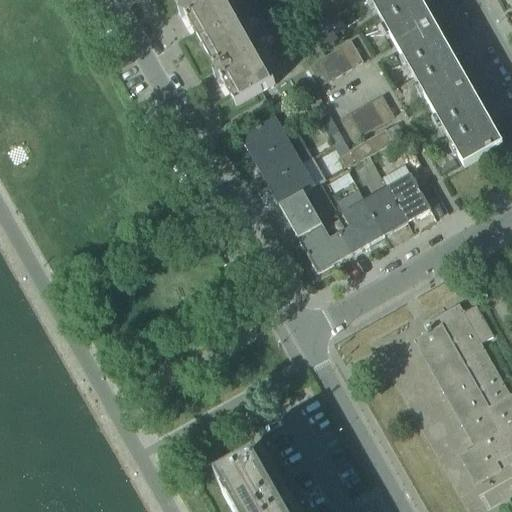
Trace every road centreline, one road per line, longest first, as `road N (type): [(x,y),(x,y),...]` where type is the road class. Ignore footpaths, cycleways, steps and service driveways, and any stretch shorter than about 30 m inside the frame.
road 1 (residential): [(300,337),(110,0)]
road 2 (residential): [(300,337),(511,217)]
road 3 (residential): [(399,511),(300,337)]
